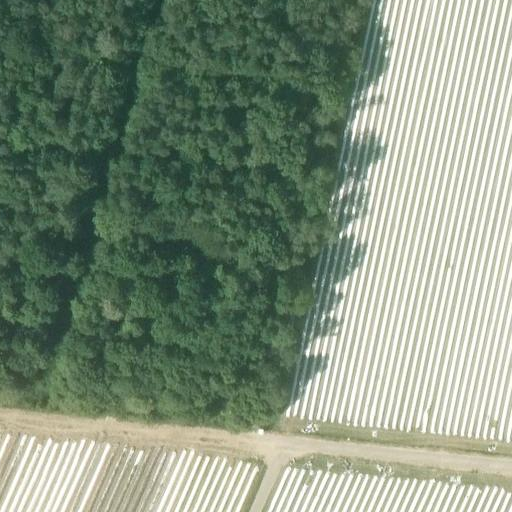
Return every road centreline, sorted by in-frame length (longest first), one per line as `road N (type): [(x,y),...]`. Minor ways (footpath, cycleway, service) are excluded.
road 1 (track): [(0,418),(282,444)]
road 2 (track): [(282,444),(511,467)]
